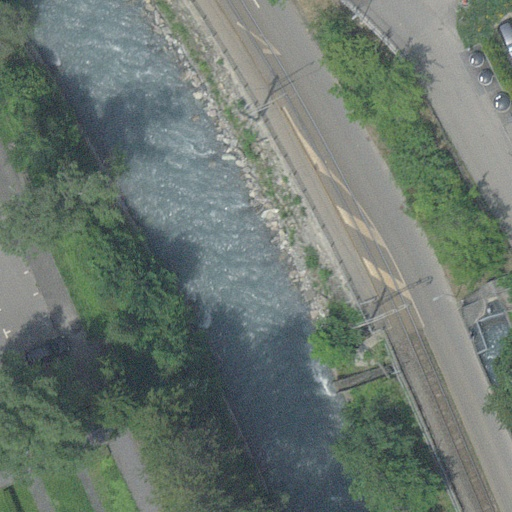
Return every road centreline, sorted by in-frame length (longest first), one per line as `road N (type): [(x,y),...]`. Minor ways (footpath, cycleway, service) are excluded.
road 1 (unclassified): [(256,0),(399,231),(511,494)]
road 2 (residential): [(391,0),(439,57),(511,193)]
